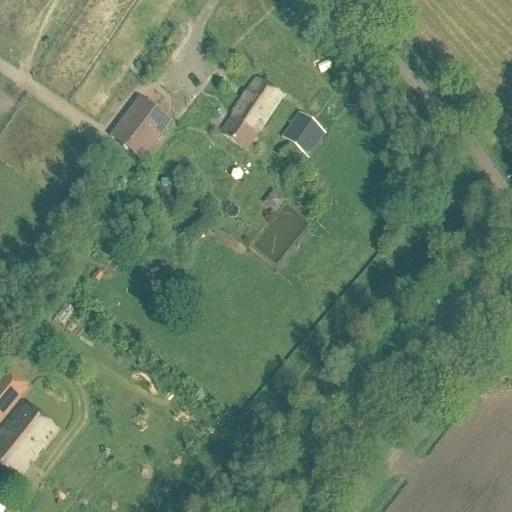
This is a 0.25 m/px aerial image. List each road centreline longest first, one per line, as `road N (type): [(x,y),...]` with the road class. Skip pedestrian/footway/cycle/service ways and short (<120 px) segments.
road 1 (unclassified): [(511,214),(474,154),(336,0)]
road 2 (unclassified): [(349,511),(511,292)]
